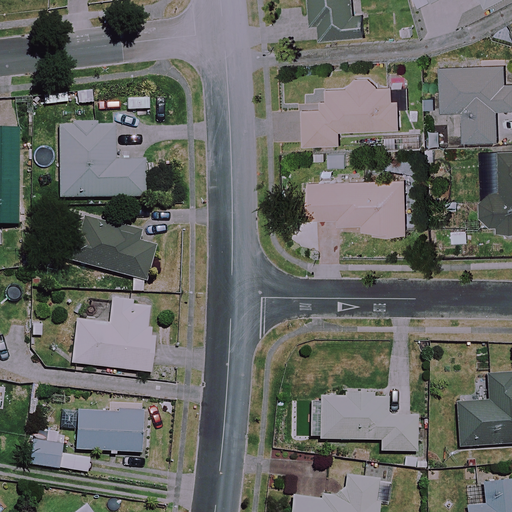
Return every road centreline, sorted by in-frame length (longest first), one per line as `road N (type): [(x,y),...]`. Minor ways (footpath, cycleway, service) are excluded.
road 1 (residential): [(232,296),(511,302)]
road 2 (residential): [(232,296),(223,32)]
road 3 (residential): [(223,32),(0,57)]
road 4 (residential): [(214,511),(232,296)]
